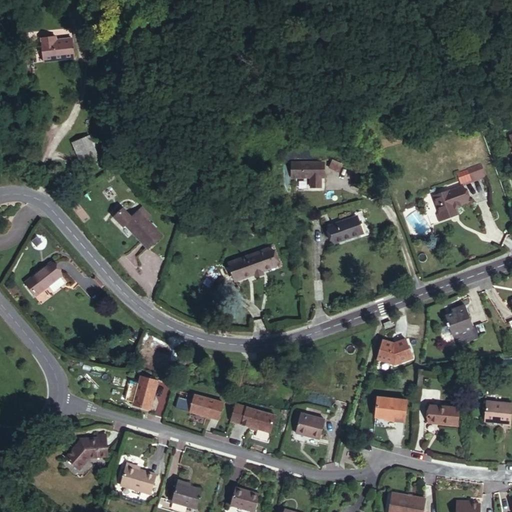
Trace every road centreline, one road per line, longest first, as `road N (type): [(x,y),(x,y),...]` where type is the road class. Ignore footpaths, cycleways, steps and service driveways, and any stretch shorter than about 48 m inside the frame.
road 1 (tertiary): [(0,196),(29,196),(56,213),(123,294),(179,331),(217,342),(297,337),(511,258)]
road 2 (residential): [(56,400),(320,473),(361,471),(395,456),(511,474)]
